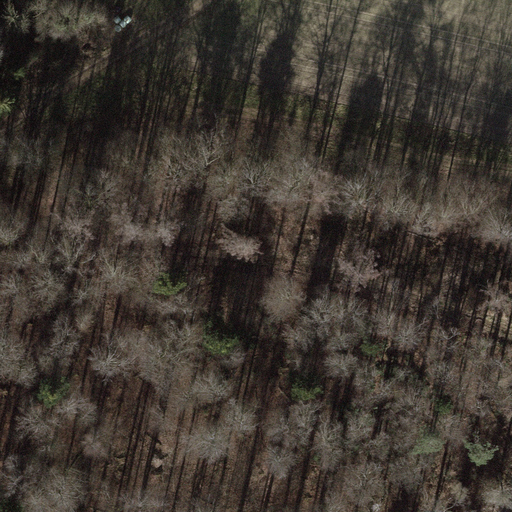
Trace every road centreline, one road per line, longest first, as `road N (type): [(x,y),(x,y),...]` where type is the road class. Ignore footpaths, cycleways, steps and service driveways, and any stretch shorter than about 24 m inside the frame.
road 1 (track): [(511,338),(292,270),(53,231),(0,210)]
road 2 (track): [(0,135),(72,65),(206,0)]
